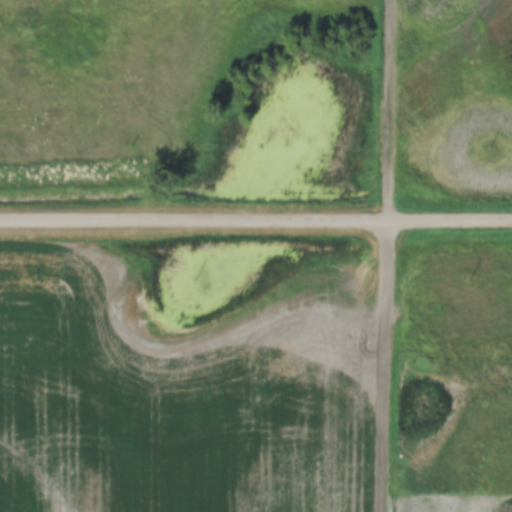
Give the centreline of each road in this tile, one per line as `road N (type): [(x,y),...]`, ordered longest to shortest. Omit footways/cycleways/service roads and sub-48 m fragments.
road 1 (track): [(386,0),(383,511)]
road 2 (residential): [(0,217),(511,218)]
